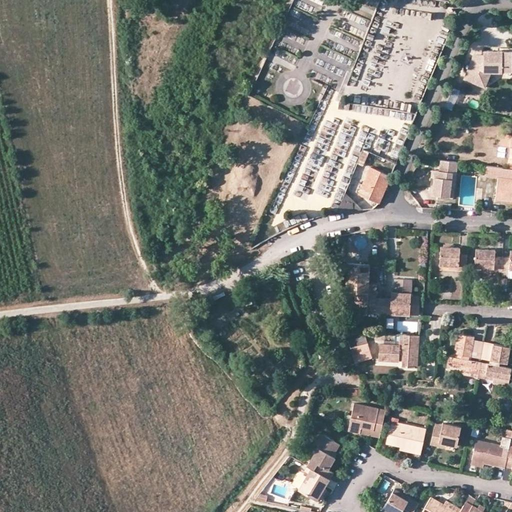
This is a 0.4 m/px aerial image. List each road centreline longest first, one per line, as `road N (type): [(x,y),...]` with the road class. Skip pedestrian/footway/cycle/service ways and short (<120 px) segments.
road 1 (residential): [(0,317),(180,294),(244,271),(302,232),(389,213)]
road 2 (residential): [(389,213),(471,0)]
road 3 (track): [(323,331),(330,358),(320,401),(239,511)]
road 4 (residential): [(358,511),(346,504),(376,466),(511,493)]
road 5 (residential): [(389,213),(511,223)]
